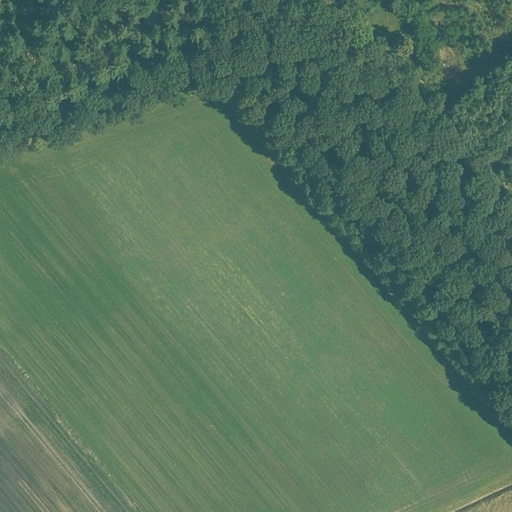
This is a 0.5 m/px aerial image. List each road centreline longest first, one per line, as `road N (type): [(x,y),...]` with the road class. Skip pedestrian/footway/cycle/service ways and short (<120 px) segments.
road 1 (track): [(315,22),(0,117)]
road 2 (track): [(315,22),(511,247)]
